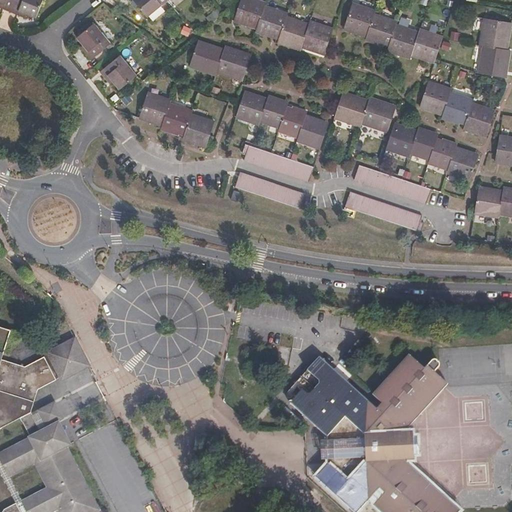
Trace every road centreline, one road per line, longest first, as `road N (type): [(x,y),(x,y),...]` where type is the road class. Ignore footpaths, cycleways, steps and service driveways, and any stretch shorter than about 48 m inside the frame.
road 1 (secondary): [(511,275),(304,259),(106,214),(90,201)]
road 2 (secondary): [(85,242),(143,239),(339,277),(511,288)]
road 3 (residential): [(63,179),(92,116),(48,37)]
